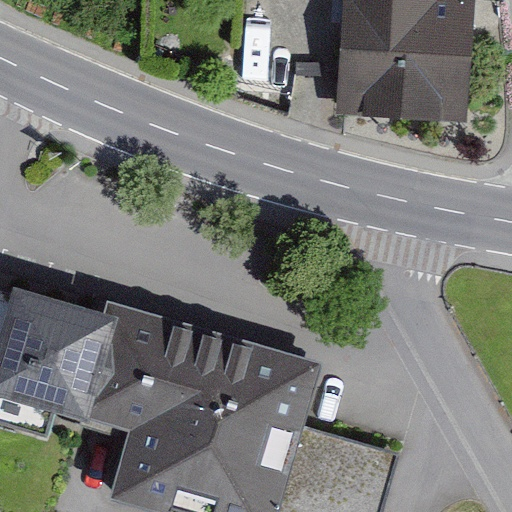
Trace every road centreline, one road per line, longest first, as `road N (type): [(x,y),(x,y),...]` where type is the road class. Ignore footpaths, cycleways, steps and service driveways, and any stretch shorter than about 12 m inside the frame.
road 1 (secondary): [(413,200),(237,149),(0,47)]
road 2 (residential): [(511,452),(425,304),(410,243),(413,200)]
